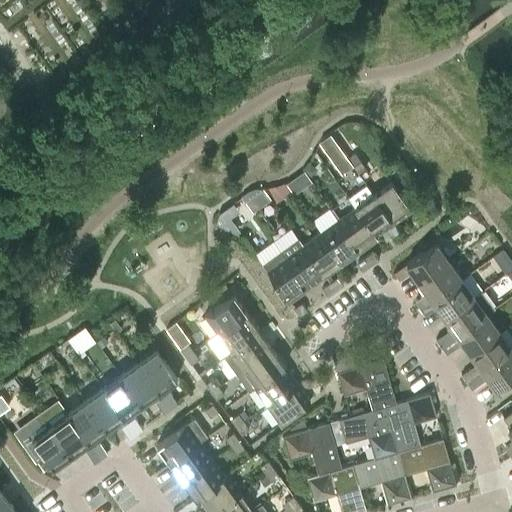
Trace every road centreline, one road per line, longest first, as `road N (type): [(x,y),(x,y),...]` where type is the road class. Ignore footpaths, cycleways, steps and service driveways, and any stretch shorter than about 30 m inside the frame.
road 1 (residential): [(497,498),(473,419),(388,300),(329,342)]
road 2 (residential): [(156,505),(118,455),(65,494),(77,511)]
